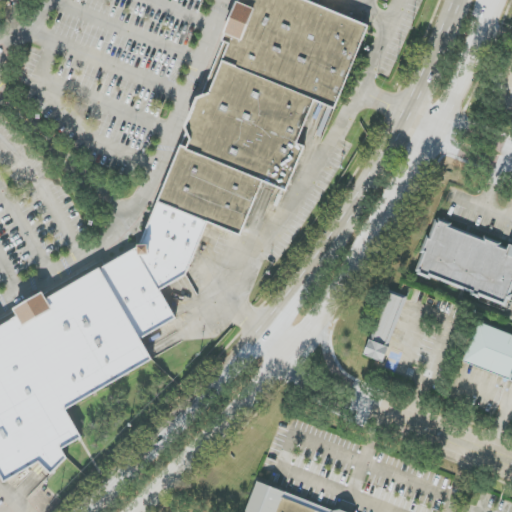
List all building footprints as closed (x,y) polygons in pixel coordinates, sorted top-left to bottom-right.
[(243,0),(202,97),(188,131),(182,149),(141,247),(105,268),(102,262),(0,319),(0,473),(5,482),(42,463),(53,475),(68,459),(63,450),(84,439),(69,410),(154,361),(143,338),(176,319),(162,291),(188,277),(208,224),(242,236),(264,182),(288,191),(306,147),(298,144),(315,102),(336,110),(370,27),(304,0),(243,0)] [(418,275),(507,306),(511,292),(511,245),(510,245),(509,247),(437,221),(418,275)] [(406,297),(388,291),(367,356),(384,362),(406,297)] [(463,364),(511,381),(511,335),(478,323),(463,364)] [(335,511),(256,485),(246,511),(335,511)]
